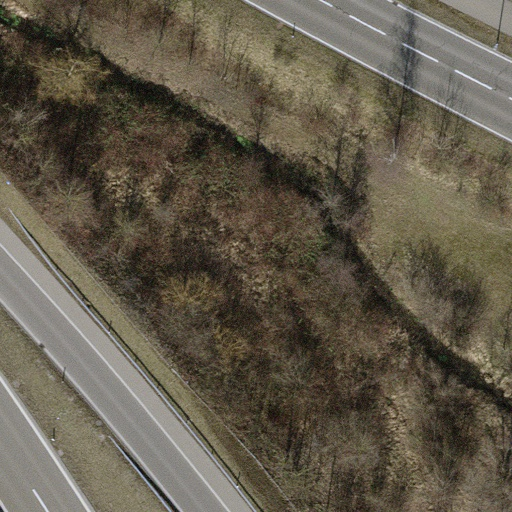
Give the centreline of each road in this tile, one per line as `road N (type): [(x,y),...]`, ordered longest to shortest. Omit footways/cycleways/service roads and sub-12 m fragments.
road 1 (motorway): [(207,511),(0,267)]
road 2 (primary): [(328,0),(511,98)]
